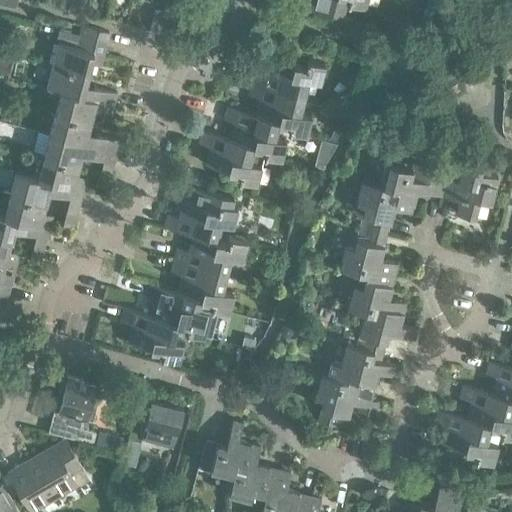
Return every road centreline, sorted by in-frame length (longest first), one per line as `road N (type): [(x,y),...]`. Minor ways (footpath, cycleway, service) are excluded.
road 1 (residential): [(37,339),(251,401),(292,439),(378,476),(444,334)]
road 2 (residential): [(37,339),(55,300),(132,198),(174,83),(215,43),(229,0)]
road 3 (residential): [(444,334),(478,316),(498,280),(483,257),(451,251),(429,275),(430,298)]
